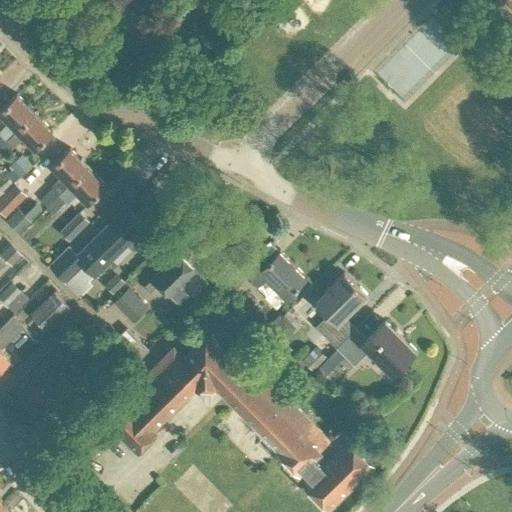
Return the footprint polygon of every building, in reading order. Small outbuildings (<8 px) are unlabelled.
[(0,130),(0,144),(34,111),(16,93),(0,108),(0,112),(9,122),(0,130)] [(52,130),(34,111),(0,144),(0,156),(1,158),(23,136),(34,147),(52,130)] [(47,204),(69,183),(87,165),(69,147),(51,164),(62,176),(40,197),(47,204)] [(15,180),(33,163),(25,155),(23,152),(10,164),(13,167),(11,169),(6,173),(14,181),(15,180)] [(105,183),(87,165),(69,183),(47,204),(54,211),(66,200),(69,203),(79,192),(87,201),(105,183)] [(0,212),(4,217),(25,196),(28,194),(15,180),(14,181),(0,195),(0,207),(1,209),(0,210),(0,212)] [(141,227),(144,224),(125,205),(77,253),(68,245),(49,263),(66,280),(84,262),(95,273),(126,242),(132,248),(137,248),(147,238),(147,233),(141,227)] [(69,239),(89,220),(80,210),(60,230),(69,239)] [(286,296),(307,275),(279,249),(272,257),(262,247),(241,268),(259,285),(267,278),(286,296)] [(169,294),(196,268),(179,251),(144,285),(149,291),(158,282),(169,294)] [(118,287),(124,281),(116,272),(104,283),(113,292),(118,287)] [(344,272),(315,299),(328,313),(315,325),(336,346),(356,327),(343,314),(365,293),(344,272)] [(27,293),(11,277),(0,287),(0,292),(13,306),(27,293)] [(149,305),(129,285),(124,281),(118,287),(113,292),(110,295),(115,299),(114,300),(134,320),(149,305)] [(54,289),(31,312),(47,329),(71,306),(54,289)] [(0,366),(10,357),(0,347),(24,324),(13,313),(0,325),(0,366)] [(278,342),(295,326),(284,315),(267,331),(278,342)] [(366,337),(356,327),(336,346),(353,363),(368,349),(391,372),(414,350),(384,319),(366,337)] [(151,349),(128,325),(119,333),(142,357),(151,349)] [(328,505),(372,462),(341,429),(331,439),(239,345),(228,355),(207,333),(184,356),(174,345),(104,414),(136,447),(156,428),(154,425),(197,383),(216,383),(279,447),(278,448),(300,470),(301,470),(308,476),(304,480),(328,505)] [(313,369),(326,355),(315,344),(302,358),(313,369)] [(10,511),(1,502),(0,502),(0,511),(10,511)]
